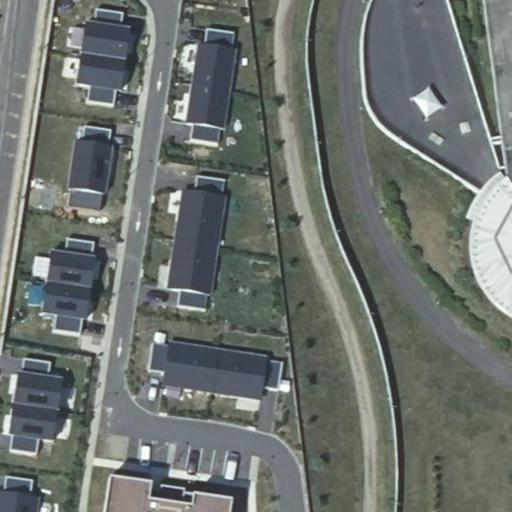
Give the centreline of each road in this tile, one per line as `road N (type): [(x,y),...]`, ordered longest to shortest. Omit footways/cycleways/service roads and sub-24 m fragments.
road 1 (residential): [(160,0),(166,16),(110,417),(269,446),(284,460),(291,511)]
road 2 (track): [(293,0),(289,112),(305,203),(370,416),(372,511)]
road 3 (unclassified): [(26,0),(0,174)]
